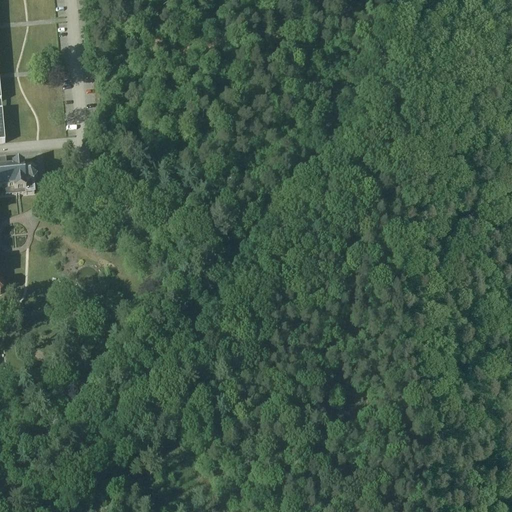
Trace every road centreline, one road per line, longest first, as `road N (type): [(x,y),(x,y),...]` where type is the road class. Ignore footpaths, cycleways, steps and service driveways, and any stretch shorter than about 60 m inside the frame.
road 1 (tertiary): [(45,511),(441,0)]
road 2 (track): [(253,511),(152,393)]
